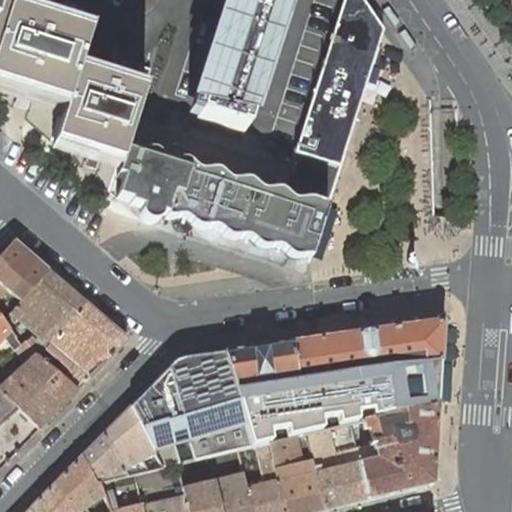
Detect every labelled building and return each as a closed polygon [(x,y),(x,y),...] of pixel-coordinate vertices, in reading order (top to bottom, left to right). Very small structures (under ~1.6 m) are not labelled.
[(0,0),(0,87),(64,108),(75,74),(86,39),(8,15),(13,0),(0,0)] [(383,31),(362,0),(343,0),(304,124),(292,163),(264,154),(262,159),(134,119),(125,149),(120,165),(116,177),(122,179),(116,199),(128,202),(129,205),(141,209),(140,214),(141,218),(144,222),(149,224),(154,224),(158,221),(161,217),(165,219),(165,217),(167,218),(166,219),(181,219),(186,221),(195,228),(199,230),(208,229),(213,229),(218,231),(225,237),(231,240),(247,242),(262,250),(276,249),(279,251),(293,260),(300,260),(308,258),(310,259),(383,31)] [(222,0),(191,97),(203,100),(205,94),(198,91),(206,68),(213,70),(216,59),(209,57),(217,33),(224,35),(227,24),(220,22),(227,0),(233,0),(235,1),(235,0),(222,0)] [(203,100),(197,117),(232,128),(244,132),(286,0),(235,0),(235,1),(233,0),(227,0),(220,22),(227,24),(224,35),(217,33),(209,57),(216,59),(213,70),(206,68),(198,91),(205,94),(203,100)] [(142,93),(144,88),(149,73),(125,65),(123,72),(118,86),(115,85),(96,80),(75,74),(64,108),(54,144),(120,165),(125,149),(134,119),(141,99),(146,101),(148,94),(142,93)] [(0,287),(2,285),(16,298),(10,305),(15,309),(21,302),(48,271),(14,242),(0,257),(0,287)] [(15,309),(11,314),(22,324),(27,319),(43,333),(35,341),(48,352),(85,303),(48,271),(21,302),(15,309)] [(127,339),(85,303),(48,352),(70,370),(63,378),(78,392),(85,384),(127,342),(127,339)] [(11,330),(5,322),(0,315),(0,341),(4,337),(14,350),(22,345),(11,330)] [(354,375),(441,362),(443,322),(321,339),(224,353),(237,395),(258,392),(257,383),(273,381),(274,391),(297,389),(324,382),(354,375)] [(48,352),(35,341),(31,337),(25,341),(37,356),(38,357),(48,352)] [(25,341),(22,345),(14,350),(27,365),(0,390),(0,391),(18,409),(40,430),(78,392),(63,378),(38,357),(37,356),(25,341)] [(252,447),(237,395),(224,353),(177,360),(130,408),(163,469),(199,460),(205,459),(228,453),(237,451),(252,447)] [(258,392),(237,395),(252,447),(255,447),(269,443),(297,437),(364,421),(438,403),(441,362),(354,375),(324,382),(297,389),(274,391),(258,392)] [(0,425),(18,409),(0,391),(0,425)] [(438,403),(364,421),(365,428),(370,427),(373,442),(376,447),(381,458),(360,462),(324,471),(323,465),(316,466),(317,472),(326,511),(432,485),(433,483),(438,403)] [(127,477),(163,469),(130,408),(104,434),(127,477)] [(109,481),(127,477),(104,434),(82,457),(96,485),(99,484),(109,481)] [(297,437),(269,443),(284,511),(323,511),(326,511),(317,472),(316,466),(315,460),(303,462),(297,437)] [(246,488),(251,511),(284,511),(269,443),(255,447),(264,484),(246,488)] [(214,481),(221,511),(251,511),(246,488),(237,451),(228,453),(233,476),(214,481)] [(76,511),(104,496),(103,495),(101,491),(99,484),(96,485),(82,457),(56,483),(71,511),(76,511)] [(153,493),(172,490),(168,471),(149,474),(153,493)] [(99,484),(101,491),(111,488),(109,481),(99,484)] [(187,511),(221,511),(214,481),(182,488),(184,496),(187,511)] [(71,511),(56,483),(29,511),(71,511)] [(142,511),(141,506),(118,511),(112,492),(103,495),(104,496),(109,511),(142,511)] [(142,511),(187,511),(184,496),(141,506),(142,511)]
